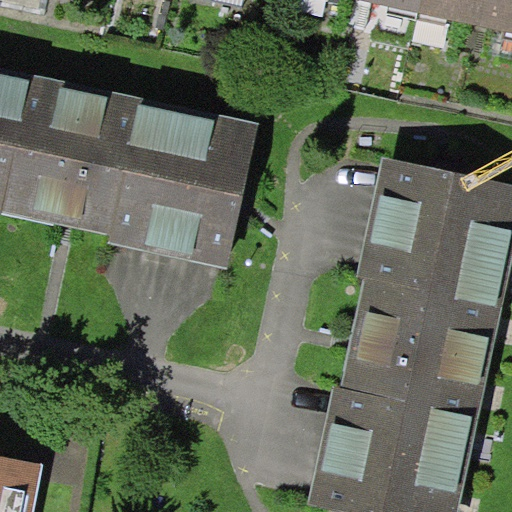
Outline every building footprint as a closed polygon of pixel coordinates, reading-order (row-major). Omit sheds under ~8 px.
[(482,0),(420,0),(420,4),(479,16),(482,0)] [(511,0),(482,0),(479,16),(511,23),(511,0)] [(0,210),(228,260),(255,135),(0,79),(0,210)] [(321,506),(349,511),(451,511),(511,232),(511,191),(395,166),(321,506)] [(40,511),(49,465),(0,455),(0,511),(40,511)]
